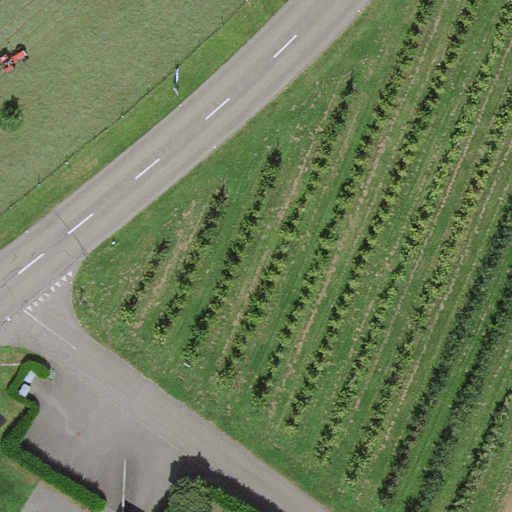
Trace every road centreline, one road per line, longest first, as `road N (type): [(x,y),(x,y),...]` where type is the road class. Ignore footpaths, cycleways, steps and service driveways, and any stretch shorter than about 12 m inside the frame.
road 1 (tertiary): [(0,281),(105,204),(328,0)]
road 2 (unclassified): [(295,511),(30,318),(0,281)]
